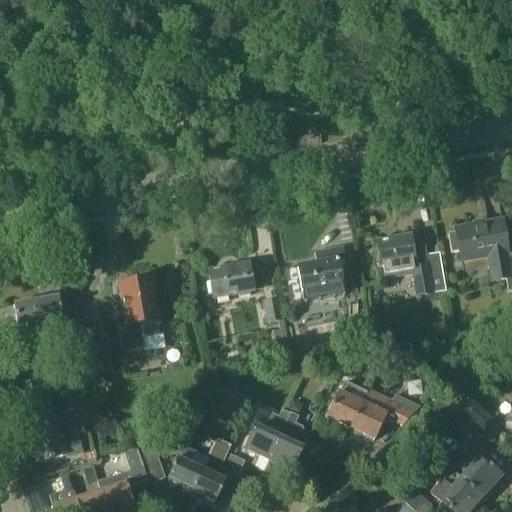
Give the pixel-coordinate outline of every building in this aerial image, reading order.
[(502,222),(455,230),(456,234),(448,236),(451,255),(459,254),(461,263),(488,258),(492,283),(506,281),(508,294),(511,293),(511,248),(507,249),(502,222)] [(380,269),(384,268),(386,281),(414,276),(418,299),(433,296),(433,295),(446,293),(439,253),(426,255),(423,240),(411,242),(411,238),(376,244),(378,255),(376,256),(377,265),(380,265),(380,269)] [(298,269),(302,293),(304,303),(341,297),(340,286),(342,286),(338,263),(344,262),(342,250),(316,255),(318,265),(298,269)] [(207,273),(210,286),(207,286),(209,296),(211,296),(212,301),(253,294),(250,280),(263,278),(261,266),(248,268),(248,267),(207,273)] [(149,284),(147,284),(145,281),(134,283),(133,286),(121,288),(125,312),(119,312),(125,352),(144,349),(143,338),(158,336),(156,323),(149,284)] [(58,300),(13,307),(18,332),(35,330),(34,325),(62,320),(58,300)] [(282,322),(278,302),(264,304),(268,325),(282,322)] [(368,342),(364,319),(347,322),(351,345),(368,342)] [(111,372),(106,344),(85,348),(89,375),(111,372)] [(41,355),(23,358),(24,366),(42,363),(41,355)] [(34,367),(25,370),(15,371),(18,386),(38,380),(34,367)] [(236,393),(253,402),(265,377),(247,369),(236,393)] [(215,393),(225,392),(223,371),(212,372),(215,393)] [(42,383),(16,391),(22,413),(49,406),(42,383)] [(374,442),(386,417),(405,426),(422,408),(396,396),(393,402),(369,391),(362,405),(350,430),(374,442)] [(327,420),(350,430),(362,405),(339,394),(327,420)] [(441,397),(431,409),(454,430),(462,422),(468,427),(471,424),(441,397)] [(77,409),(73,401),(60,405),(62,414),(77,409)] [(471,402),(462,411),(485,432),(495,422),(481,410),(471,402)] [(22,413),(30,438),(56,431),(49,406),(22,413)] [(290,417),(279,437),(268,463),(292,474),(304,449),(302,448),(305,444),(302,432),(296,429),(299,422),(298,421),(299,418),(291,416),(290,418),(290,417)] [(511,417),(503,427),(511,434),(511,417)] [(84,434),(80,425),(68,429),(69,438),(84,434)] [(245,452),(268,463),(279,437),(257,427),(245,452)] [(60,444),(56,431),(30,438),(39,466),(65,458),(65,459),(82,454),(78,439),(60,444)] [(215,444),(207,460),(192,493),(215,504),(226,483),(217,479),(230,451),(215,444)] [(152,446),(137,451),(148,486),(165,480),(152,446)] [(192,493),(207,460),(185,449),(169,481),(192,493)] [(131,472),(97,483),(100,493),(105,511),(130,511),(133,511),(127,492),(148,486),(137,451),(128,455),(126,459),(131,472)] [(451,473),(481,501),(484,503),(494,493),(491,490),(501,478),(472,451),(451,473)] [(230,456),(227,462),(237,478),(244,463),(230,456)] [(88,486),(96,483),(92,470),(83,471),(88,486)] [(431,495),(440,503),(442,505),(439,508),(443,511),(470,511),(481,501),(451,473),(431,495)] [(52,511),(78,511),(75,500),(68,477),(59,478),(64,493),(49,497),(52,508),(51,508),(52,511)] [(43,511),(44,511),(37,489),(24,493),(29,511),(43,511)] [(105,511),(100,493),(75,500),(78,511),(105,511)] [(405,504),(413,511),(426,511),(432,507),(416,493),(405,504)]
